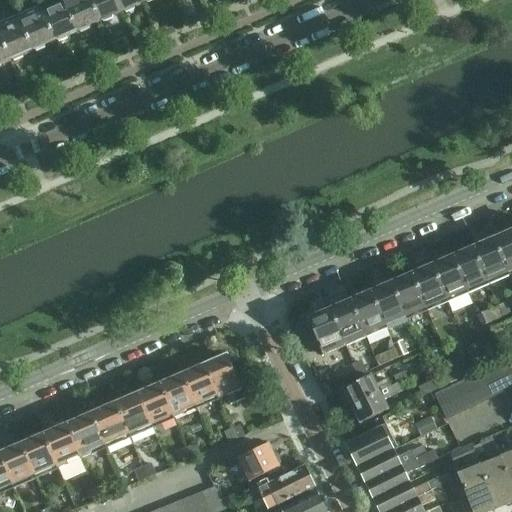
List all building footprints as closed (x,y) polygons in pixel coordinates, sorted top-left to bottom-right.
[(62,0),(56,0),(39,7),(54,41),(56,41),(58,42),(66,39),(67,36),(76,32),(62,0)] [(89,0),(62,0),(76,32),(78,31),(81,33),(89,29),(89,26),(99,22),(89,0)] [(115,0),(89,0),(99,22),(101,21),(103,23),(111,20),(111,17),(121,12),(115,0)] [(142,0),(115,0),(121,12),(123,12),(126,13),(133,10),(134,7),(143,3),(142,0)] [(39,7),(17,17),(32,51),(34,50),(36,52),(44,48),(44,46),(54,41),(39,7)] [(17,17),(0,24),(0,37),(10,61),(11,60),(14,62),(22,58),(22,56),(32,51),(17,17)] [(0,37),(0,67),(0,65),(10,61),(0,37)] [(508,273),(511,271),(511,231),(510,231),(505,233),(503,237),(493,241),(508,273)] [(487,282),(508,273),(493,241),(492,241),(489,240),(482,243),(481,246),(473,250),(487,282)] [(467,291),(487,282),(473,250),(472,250),(469,249),(462,252),(461,255),(453,258),(467,291)] [(446,300),(467,291),(453,258),(451,259),(448,257),(441,261),(440,264),(432,267),(446,300)] [(426,309),(446,300),(432,267),(431,268),(428,266),(421,269),(420,272),(412,276),(426,309)] [(405,318),(426,309),(412,276),(411,276),(408,275),(401,278),(400,281),(391,285),(405,318)] [(385,326),(405,318),(391,285),(390,285),(387,284),(380,287),(380,290),(371,294),(385,326)] [(365,335),(385,326),(371,294),(370,294),(367,293),(359,296),(359,299),(350,303),(365,335)] [(339,308),(330,311),(345,347),(366,338),(365,335),(350,303),(349,303),(347,301),(339,305),(339,308)] [(510,315),(505,303),(498,307),(503,318),(510,315)] [(483,327),(503,318),(498,307),(478,316),(483,327)] [(297,332),(292,334),(299,350),(318,342),(324,356),(345,347),(330,311),(322,315),(319,313),(312,316),(311,319),(308,321),(309,322),(295,328),(297,332)] [(392,345),(394,350),(396,349),(399,357),(407,353),(402,341),(392,345)] [(480,342),(467,348),(475,366),(488,361),(480,342)] [(511,351),(510,347),(498,353),(501,359),(511,353),(511,351)] [(378,367),(399,357),(396,349),(394,350),(374,358),(378,367)] [(205,366),(219,400),(226,397),(229,405),(246,399),(227,356),(225,357),(223,356),(214,360),(213,362),(205,366)] [(468,375),(462,360),(451,365),(457,379),(468,375)] [(482,373),(488,385),(511,373),(511,372),(506,361),(482,373)] [(197,410),(219,400),(205,366),(203,367),(201,365),(192,369),(192,371),(182,376),(197,410)] [(351,365),(332,374),(339,388),(358,380),(351,365)] [(456,380),(457,379),(451,365),(430,373),(437,389),(456,381),(456,380)] [(403,372),(393,378),(396,385),(407,380),(403,372)] [(470,379),(482,403),(494,397),(488,385),(482,373),(470,379)] [(511,373),(488,385),(494,397),(511,388),(511,373)] [(175,419),(197,410),(182,376),(180,376),(178,375),(170,378),(170,381),(160,385),(175,419)] [(370,376),(360,381),(342,390),(351,408),(391,388),(387,380),(375,386),(370,376)] [(458,385),(469,409),(482,403),(470,379),(458,385)] [(432,381),(417,389),(421,398),(437,390),(432,381)] [(153,428),(175,419),(160,385),(159,386),(156,384),(148,388),(147,391),(139,394),(153,428)] [(397,385),(391,388),(351,408),(359,425),(387,410),(382,402),(394,396),(395,397),(401,393),(397,385)] [(446,390),(458,415),(469,409),(458,385),(446,390)] [(458,415),(446,390),(434,396),(446,420),(458,415)] [(130,438),(153,428),(139,394),(137,395),(134,394),(126,397),(125,400),(116,404),(130,438)] [(106,449),(130,438),(116,404),(113,405),(111,404),(102,407),(102,410),(91,415),(106,449)] [(82,459),(106,449),(91,415),(89,416),(87,414),(78,418),(78,420),(67,425),(82,459)] [(245,437),(240,426),(235,428),(230,415),(225,417),(231,429),(236,441),(245,437)] [(423,420),(414,424),(419,436),(429,432),(440,428),(435,415),(423,420)] [(57,470),(82,459),(67,425),(65,426),(62,425),(54,428),(54,431),(43,435),(57,470)] [(346,445),(357,468),(393,451),(382,427),(346,445)] [(223,433),(228,444),(236,441),(231,429),(223,433)] [(36,479),(57,470),(43,435),(42,436),(39,435),(31,438),(31,441),(21,445),(36,479)] [(471,448),(474,454),(483,450),(486,459),(493,456),(496,464),(480,471),(496,509),(511,503),(511,489),(493,444),(491,437),(479,442),(480,445),(471,448)] [(511,489),(511,458),(505,461),(502,453),(498,442),(493,444),(511,489)] [(198,443),(187,448),(191,459),(202,455),(198,443)] [(0,457),(13,489),(35,479),(36,479),(21,445),(19,446),(17,444),(9,448),(8,450),(0,454),(0,457)] [(280,468),(269,445),(239,460),(251,482),(280,468)] [(490,511),(496,509),(480,471),(474,454),(471,448),(470,445),(449,454),(454,467),(459,465),(461,470),(456,472),(472,511),(490,511)] [(187,448),(178,451),(183,462),(191,459),(187,448)] [(357,468),(365,484),(414,460),(410,452),(397,459),(393,451),(357,468)] [(365,484),(373,501),(409,483),(405,476),(437,459),(433,451),(414,460),(365,484)] [(0,494),(13,489),(0,457),(0,494)] [(151,464),(142,467),(147,480),(156,476),(151,464)] [(133,471),(138,483),(147,480),(142,467),(133,471)] [(266,480),(256,485),(269,510),(279,505),(314,488),(310,479),(305,470),(304,468),(269,485),(266,480)] [(373,501),(378,511),(389,511),(430,492),(439,488),(450,482),(446,474),(426,484),(412,491),(409,483),(373,501)] [(117,482),(104,487),(106,493),(119,487),(117,482)] [(459,498),(450,482),(439,488),(447,504),(459,498)] [(104,496),(101,486),(94,489),(98,498),(104,496)] [(204,493),(212,511),(223,511),(225,511),(221,502),(215,488),(204,493)] [(85,492),(88,502),(98,498),(94,489),(85,492)] [(239,489),(230,493),(234,502),(243,498),(239,489)] [(389,511),(423,511),(421,507),(434,501),(430,492),(389,511)] [(192,497),(198,511),(212,511),(204,493),(192,497)] [(325,511),(321,503),(316,494),(281,511),(325,511)] [(181,502),(185,511),(198,511),(192,497),(181,502)] [(221,502),(225,511),(234,508),(230,498),(221,502)] [(185,511),(181,502),(170,506),(172,511),(185,511)] [(448,506),(450,511),(463,511),(459,502),(448,506)]
